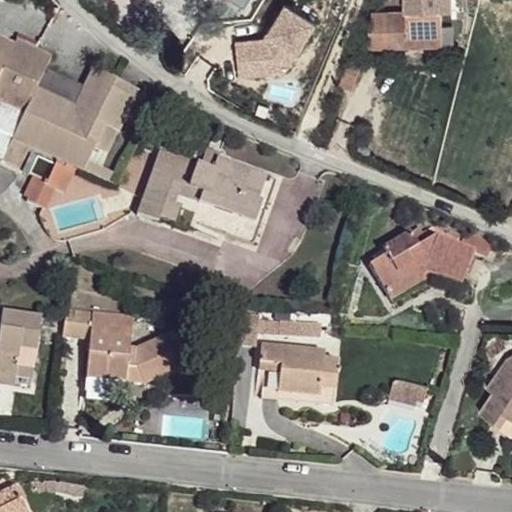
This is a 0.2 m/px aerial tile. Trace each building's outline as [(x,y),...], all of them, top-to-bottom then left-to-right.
[(367,25),(367,49),(441,47),(441,10),(452,9),(451,0),(406,0),(407,12),(371,14),(371,25),(367,25)] [(442,10),(443,41),(451,40),(450,10),(442,10)] [(0,74),(12,50),(0,43),(0,124),(15,131),(20,118),(0,107),(0,74)] [(12,50),(0,74),(0,107),(20,118),(32,92),(48,59),(15,44),(12,50)] [(346,62),(338,84),(349,89),(359,67),(346,62)] [(71,110),(69,114),(83,120),(101,129),(115,135),(130,102),(108,91),(112,80),(91,71),(71,110)] [(112,80),(108,91),(130,102),(135,90),(112,80)] [(32,92),(20,118),(52,134),(74,143),(81,132),(79,130),(83,120),(69,114),(71,110),(32,92)] [(20,118),(15,131),(46,147),(52,134),(20,118)] [(83,120),(79,130),(81,132),(98,139),(101,129),(83,120)] [(0,162),(0,163),(12,140),(15,131),(0,124),(0,162)] [(98,139),(92,151),(104,156),(115,135),(101,129),(98,139)] [(15,131),(12,140),(28,149),(43,156),(46,147),(15,131)] [(52,134),(46,147),(86,165),(92,151),(98,139),(81,132),(74,143),(52,134)] [(12,140),(0,163),(17,171),(28,149),(12,140)] [(46,147),(43,156),(55,161),(77,171),(83,173),(86,165),(46,147)] [(159,150),(134,214),(154,222),(158,216),(212,238),(216,231),(247,244),(274,181),(215,158),(209,168),(159,150)] [(52,164),(44,183),(57,190),(66,194),(77,171),(55,161),(52,164)] [(86,165),(83,173),(97,179),(100,172),(86,165)] [(100,172),(97,179),(105,183),(109,174),(100,172)] [(31,176),(21,194),(28,197),(27,200),(47,210),(57,190),(44,183),(31,176)] [(416,226),(407,231),(412,238),(421,233),(416,226)] [(407,231),(380,247),(382,253),(366,263),(382,291),(416,271),(415,267),(423,262),(459,272),(469,241),(427,229),(421,233),(412,238),(407,231)] [(0,378),(12,381),(15,369),(31,371),(38,320),(0,315),(0,378)] [(91,320),(84,383),(105,385),(106,385),(126,386),(126,374),(135,374),(141,388),(186,368),(171,336),(136,354),(128,352),(131,323),(91,320)] [(259,345),(255,377),(263,379),(261,394),(315,400),(314,405),(330,407),(335,362),(321,360),(322,353),(259,345)] [(511,354),(507,357),(483,385),(488,390),(474,407),(488,420),(497,412),(505,419),(508,421),(511,416),(511,354)] [(135,374),(126,374),(126,386),(140,388),(135,374)] [(423,391),(389,381),(384,400),(412,408),(413,402),(419,404),(423,391)] [(105,385),(84,383),(82,395),(104,397),(105,385)] [(261,394),(260,400),(314,405),(315,400),(261,394)] [(9,493),(17,511),(24,511),(14,490),(9,493)] [(0,511),(17,511),(9,493),(0,496),(0,511)]
